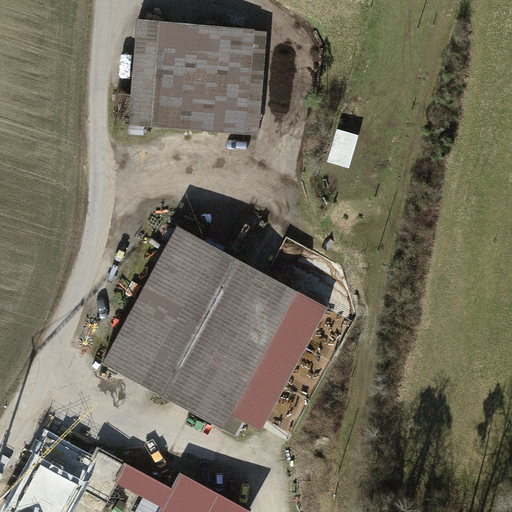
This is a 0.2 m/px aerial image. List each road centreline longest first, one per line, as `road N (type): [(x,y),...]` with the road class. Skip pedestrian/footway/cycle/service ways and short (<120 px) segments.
road 1 (track): [(0,438),(23,411),(84,275),(104,198),(97,120),(105,0)]
road 2 (unknown): [(38,378),(150,435),(253,472),(267,481),(273,511)]
